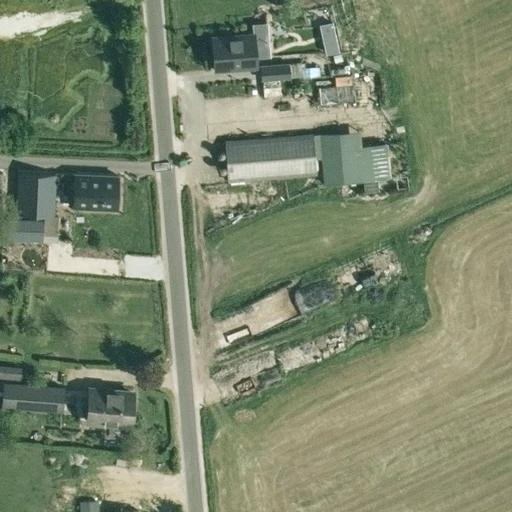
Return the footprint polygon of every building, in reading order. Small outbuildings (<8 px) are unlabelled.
[(256,67),(254,35),(211,38),(214,71),(256,67)] [(326,53),(339,50),(336,39),(323,41),(326,53)] [(339,52),(329,56),(333,65),(343,61),(339,52)] [(261,80),(289,78),(288,64),(260,67),(261,80)] [(314,77),(314,68),(306,69),(306,77),(314,77)] [(365,181),(361,129),(339,132),(319,134),(324,185),(344,183),(365,181)] [(316,175),(313,133),(224,140),(227,183),(316,175)] [(17,173),(15,214),(44,216),(54,216),(55,174),(17,173)] [(73,206),(117,208),(118,176),(74,174),(73,206)] [(42,235),(56,235),(57,217),(54,216),(44,216),(43,220),(42,235)] [(2,242),(42,243),(42,235),(43,220),(3,218),(2,242)] [(338,263),(341,277),(385,269),(382,255),(338,263)] [(0,377),(18,379),(19,369),(0,366),(0,377)] [(5,382),(3,402),(61,407),(62,386),(5,382)] [(89,390),(86,421),(130,425),(133,394),(89,390)] [(75,476),(75,487),(101,488),(101,476),(75,476)] [(80,511),(97,511),(97,500),(80,501),(80,511)]
